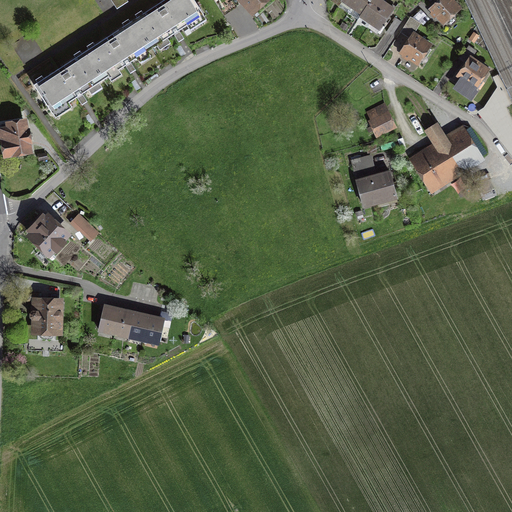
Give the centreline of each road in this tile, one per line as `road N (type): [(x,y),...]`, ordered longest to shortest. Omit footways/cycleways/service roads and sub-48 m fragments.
road 1 (residential): [(1,217),(29,204),(163,82),(303,14)]
road 2 (residential): [(303,14),(476,125),(511,168)]
